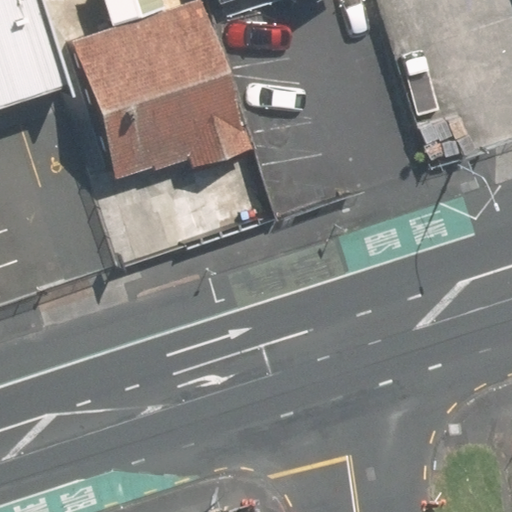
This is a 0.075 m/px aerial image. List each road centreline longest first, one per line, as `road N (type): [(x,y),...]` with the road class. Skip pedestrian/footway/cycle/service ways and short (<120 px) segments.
road 1 (secondary): [(331,333),(0,439)]
road 2 (secondary): [(511,277),(331,333)]
road 3 (residential): [(331,333),(355,511)]
